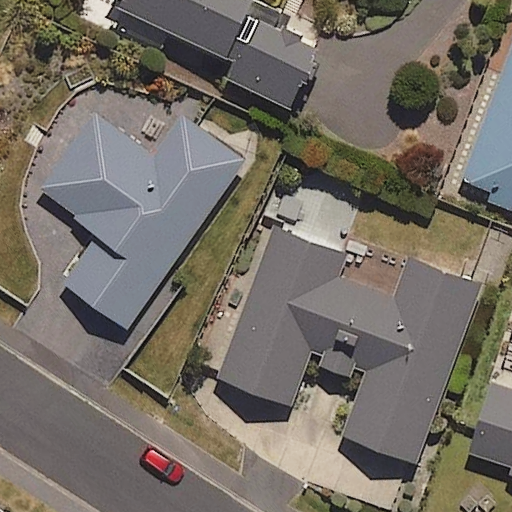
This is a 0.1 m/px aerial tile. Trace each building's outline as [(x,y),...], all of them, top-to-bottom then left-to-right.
[(115,0),(223,50),(233,55),(226,69),(287,101),(318,41),(245,2),(245,0),(115,0)] [(511,44),(461,176),(494,189),(491,197),(511,204),(511,44)] [(186,110),(155,153),(100,113),(44,191),(99,230),(65,277),(129,324),(251,157),(186,110)] [(337,272),(346,249),(273,223),(218,374),(289,400),(308,351),(366,372),(344,430),(416,456),(480,282),(407,254),(393,293),(337,272)] [(511,386),(492,380),(470,449),(511,462),(511,386)]
